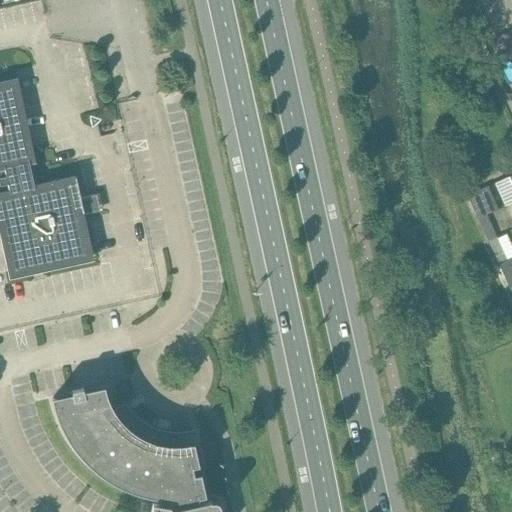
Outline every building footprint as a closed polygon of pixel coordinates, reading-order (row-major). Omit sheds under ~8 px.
[(0,237),(7,236),(16,277),(94,260),(75,176),(34,185),(12,86),(0,88),(0,237)] [(467,196),(475,213),(484,209),(476,192),(467,196)] [(481,225),(488,242),(497,238),(489,221),(481,225)] [(488,242),(496,258),(504,255),(497,238),(488,242)] [(501,271),(509,288),(511,286),(511,272),(510,267),(501,271)] [(217,511),(218,511),(219,510),(220,509),(220,508),(220,506),(220,505),(220,504),(219,503),(218,502),(217,501),(216,501),(214,500),(211,501),(200,503),(199,497),(205,496),(200,474),(194,475),(192,467),(199,465),(194,443),(182,445),(182,444),(182,443),(181,443),(180,442),(179,441),(177,441),(176,441),(175,442),(174,442),(174,443),(174,444),(173,444),(173,445),(165,445),(167,434),(156,431),(147,427),(139,422),(131,415),(125,408),(124,406),(115,413),(111,405),(107,397),(105,388),(104,386),(84,391),(83,388),(72,390),(72,393),(52,398),(52,400),(57,418),(65,435),(75,450),(88,464),(102,476),(118,486),(136,493),(154,498),(158,498),(157,504),(152,503),(150,511),(217,511)] [(203,430),(184,431),(184,443),(204,442),(203,430)]
